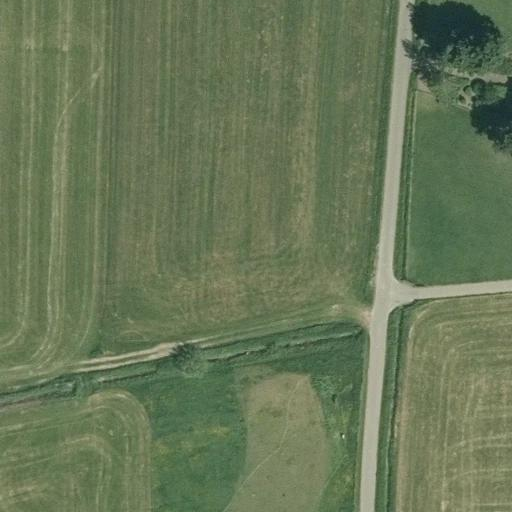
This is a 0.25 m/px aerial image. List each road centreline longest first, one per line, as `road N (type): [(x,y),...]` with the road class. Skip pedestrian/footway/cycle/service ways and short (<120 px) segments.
road 1 (unclassified): [(366,511),(408,0)]
road 2 (track): [(81,365),(348,314),(379,322)]
road 3 (track): [(0,380),(81,365),(87,434)]
road 4 (track): [(511,285),(382,296)]
